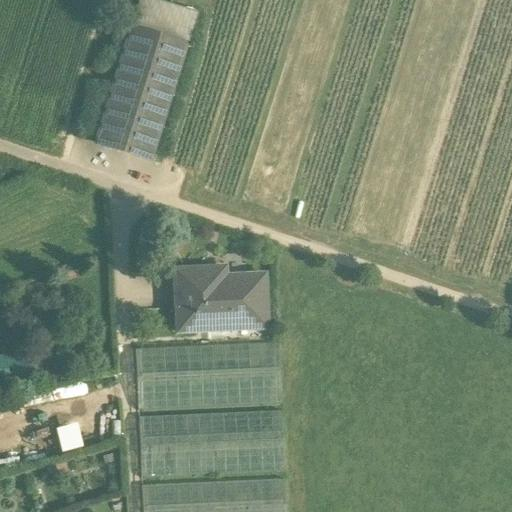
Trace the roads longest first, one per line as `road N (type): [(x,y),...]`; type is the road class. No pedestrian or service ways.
road 1 (track): [(292,245),(511,317)]
road 2 (track): [(110,0),(59,166)]
